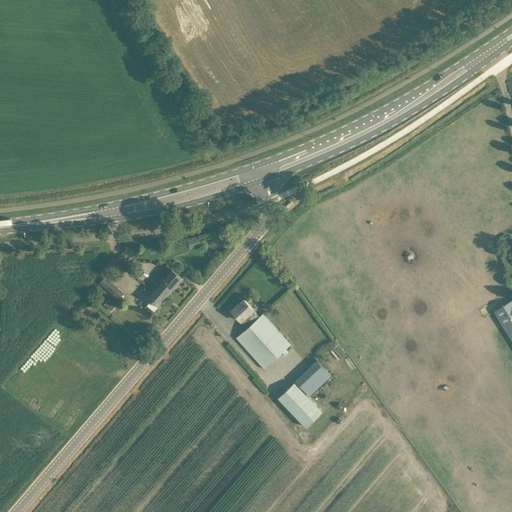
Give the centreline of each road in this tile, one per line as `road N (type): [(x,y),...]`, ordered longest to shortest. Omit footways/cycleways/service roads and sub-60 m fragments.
road 1 (tertiary): [(17,511),(265,224),(265,178)]
road 2 (primary): [(511,28),(397,101),(259,163)]
road 3 (primary): [(265,178),(401,117),(511,41)]
road 4 (primary): [(104,211),(136,214),(265,178)]
road 5 (primary): [(259,163),(104,211)]
